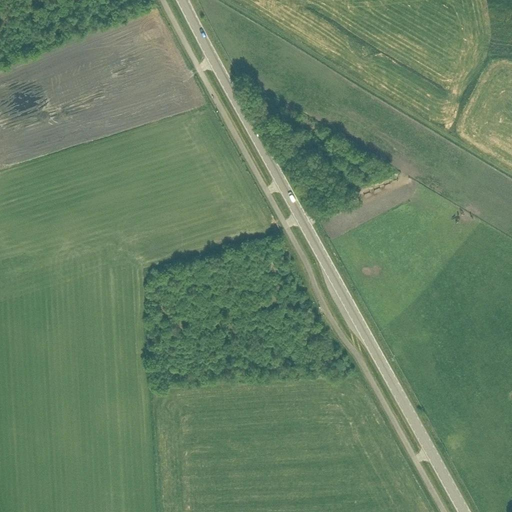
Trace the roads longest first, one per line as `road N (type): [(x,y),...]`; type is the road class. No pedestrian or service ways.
road 1 (secondary): [(465,511),(183,0)]
road 2 (track): [(212,0),(511,175)]
